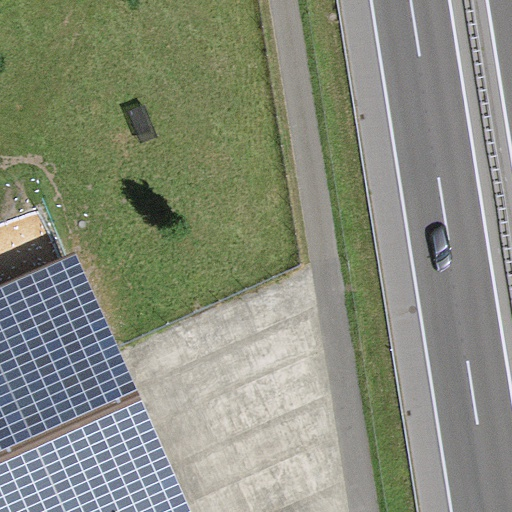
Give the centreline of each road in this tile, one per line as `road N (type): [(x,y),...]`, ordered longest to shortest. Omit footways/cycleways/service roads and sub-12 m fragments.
road 1 (track): [(362,511),(281,0)]
road 2 (motorway): [(410,0),(490,511)]
